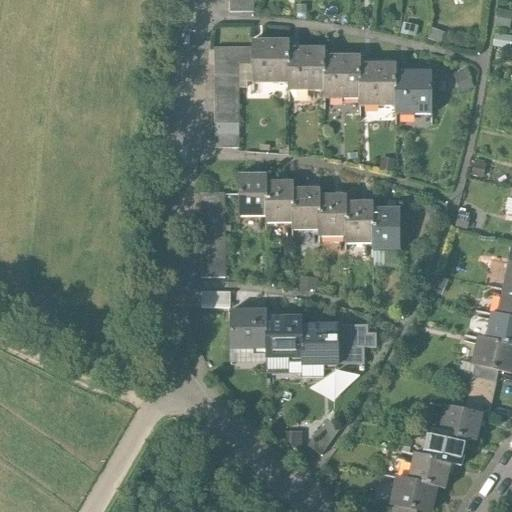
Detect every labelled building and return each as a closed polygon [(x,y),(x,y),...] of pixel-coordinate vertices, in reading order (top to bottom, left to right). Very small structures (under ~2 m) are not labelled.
[(230,0),(230,12),(255,12),(254,0),(230,0)] [(417,26),(404,23),(401,34),(415,37),(417,26)] [(445,34),(433,29),(429,39),(442,43),(445,34)] [(510,37),(498,35),(496,47),(508,49),(510,37)] [(253,82),(288,82),(288,49),(288,41),(253,41),(253,49),(253,82)] [(288,90),(324,90),(324,57),(324,48),(288,49),(288,82),(288,90)] [(215,150),(239,150),(239,83),(239,49),(214,49),(215,150)] [(253,49),(239,49),(239,83),(253,82),(253,49)] [(324,98),(360,98),(360,64),(360,57),(324,57),(324,90),(324,98)] [(360,106),(396,106),(396,72),(396,64),(360,64),(360,98),(360,106)] [(473,88),(466,70),(456,74),(463,92),(473,88)] [(432,72),(396,72),(396,106),(396,114),(432,114),(432,72)] [(241,218),(267,218),(266,184),(266,177),(240,177),(241,218)] [(267,225),(293,225),(293,191),(293,184),(266,184),(267,218),(267,225)] [(293,232),(319,232),(319,198),(319,190),(293,191),(293,225),(293,232)] [(225,196),(200,196),(201,280),(225,280),(225,196)] [(320,239),(346,238),(346,204),(346,197),(319,198),(319,232),(320,239)] [(347,245),(373,245),(372,212),(372,204),(346,204),(346,238),(347,245)] [(400,211),(372,212),(373,245),(373,253),(376,253),(400,253),(400,211)] [(400,263),(400,253),(376,253),(376,267),(400,267),(400,263)] [(448,281),(437,277),(431,291),(442,295),(448,281)] [(318,279),(302,278),(301,290),(318,290),(318,279)] [(231,308),(230,291),(199,292),(199,309),(231,308)] [(511,293),(504,292),(498,317),(511,320),(511,293)] [(230,350),(267,349),(266,318),(266,312),(230,312),(230,350)] [(511,320),(498,317),(494,316),(488,342),(511,347),(511,320)] [(267,358),(302,358),(302,327),(302,318),(266,318),(267,349),(267,358)] [(393,330),(380,326),(377,334),(390,338),(393,330)] [(336,327),(302,327),(302,358),(302,365),(337,365),(336,327)] [(511,375),(511,347),(488,342),(481,341),(475,368),(499,373),(511,375)] [(483,417),(489,419),(499,373),(475,368),(465,413),(483,417)] [(447,409),(441,435),(467,441),(477,443),(483,417),(465,413),(447,409)] [(432,434),(427,460),(452,466),(461,468),(467,441),(441,435),(432,434)] [(416,458),(411,483),(438,489),(446,491),(452,466),(427,460),(416,458)] [(432,511),(438,489),(411,483),(399,481),(393,507),(414,511),(432,511)]
